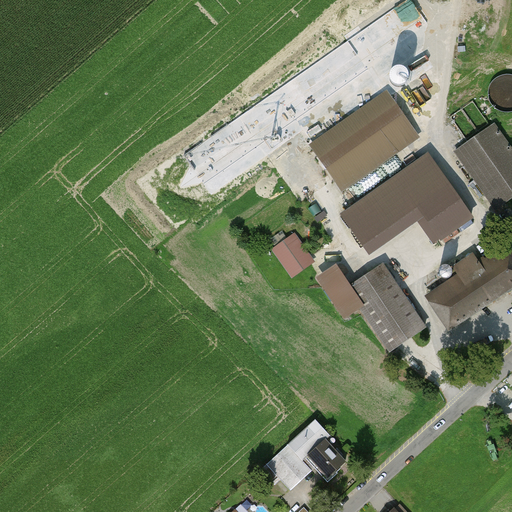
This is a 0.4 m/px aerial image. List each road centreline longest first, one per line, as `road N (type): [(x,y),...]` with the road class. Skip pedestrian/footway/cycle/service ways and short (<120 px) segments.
road 1 (track): [(448,351),(408,287),(489,225),(437,139),(328,214),(364,271),(388,255)]
road 2 (unclassified): [(344,511),(511,358)]
road 3 (track): [(457,0),(437,139)]
